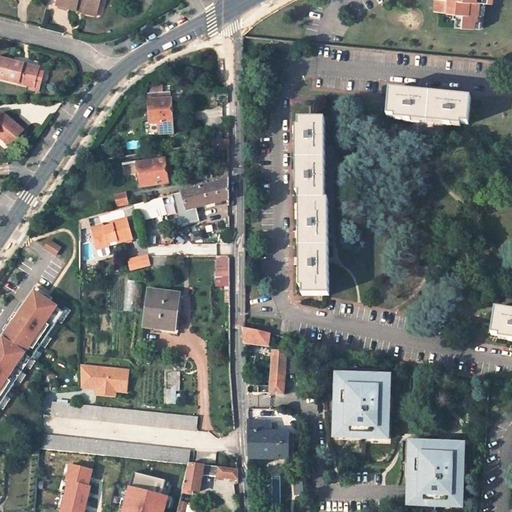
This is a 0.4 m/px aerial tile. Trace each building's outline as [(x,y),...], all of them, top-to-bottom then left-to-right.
[(97,11),(99,0),(58,0),(57,6),(76,12),(78,4),(82,5),(81,7),(97,11)] [(436,0),(436,10),(455,12),(454,16),(457,16),(456,25),(481,27),(483,13),(484,14),(485,1),(492,1),(492,0),(436,0)] [(95,17),(97,11),(81,7),(82,5),(78,4),(76,12),(95,17)] [(24,65),(1,59),(0,63),(0,79),(30,87),(34,88),(38,72),(23,68),(24,65)] [(34,88),(40,89),(44,73),(38,72),(34,88)] [(471,98),(391,90),(389,116),(396,116),(396,119),(461,126),(461,123),(469,124),(471,98)] [(169,92),(148,94),(150,124),(159,123),(160,134),(173,133),(171,100),(169,100),(169,92)] [(0,133),(13,144),(23,131),(2,114),(0,115),(0,133)] [(304,295),(329,295),(329,200),(326,200),(325,119),(299,119),(299,127),(296,127),(297,193),(300,193),(301,288),(304,288),(304,295)] [(0,133),(0,137),(11,146),(13,144),(0,133)] [(214,150),(229,149),(229,140),(214,143),(214,150)] [(138,164),(142,188),(169,184),(169,181),(166,163),(165,160),(163,160),(162,151),(138,155),(140,164),(138,164)] [(169,181),(174,180),(171,162),(166,163),(169,181)] [(180,213),(229,200),(229,180),(175,194),(180,213)] [(128,205),(125,194),(115,196),(118,207),(128,205)] [(139,221),(176,212),(171,195),(135,205),(139,221)] [(113,226),(105,228),(104,226),(92,229),(97,250),(109,246),(109,243),(121,240),(122,243),(134,240),(127,219),(113,223),(113,226)] [(58,256),(61,246),(47,241),(44,251),(58,256)] [(216,286),(229,286),(229,257),(216,257),(216,286)] [(141,261),(128,264),(129,272),(141,269),(141,261)] [(11,383),(30,356),(32,358),(63,313),(49,303),(52,299),(35,287),(16,315),(18,316),(14,321),(12,320),(10,324),(8,327),(10,328),(6,333),(5,332),(0,338),(0,405),(14,385),(11,383)] [(149,290),(143,327),(174,331),(178,294),(149,290)] [(511,310),(496,308),(492,334),(499,335),(499,338),(511,339),(511,310)] [(268,346),(270,334),(244,328),(244,343),(268,346)] [(273,352),(270,393),(284,394),(285,372),(286,353),(273,352)] [(285,372),(295,373),(296,354),(286,353),(285,372)] [(126,391),(128,370),(80,365),(81,386),(91,388),(110,390),(126,391)] [(167,372),(166,404),(178,404),(178,372),(167,372)] [(336,413),(335,438),(346,439),(347,434),(377,435),(377,440),(388,441),(390,407),(388,407),(388,398),(390,398),(391,377),(337,375),(337,386),(340,386),(339,413),(336,413)] [(196,431),(197,417),(52,402),(50,415),(196,431)] [(249,458),(288,459),(288,432),(270,431),(270,422),(248,422),(249,458)] [(85,453),(189,463),(190,451),(39,433),(38,448),(53,449),(70,451),(85,453)] [(408,507),(420,507),(420,503),(451,504),(451,508),(462,509),(464,445),(411,444),(408,507)] [(199,491),(201,475),(217,477),(238,479),(237,468),(189,463),(182,488),(199,491)] [(92,470),(71,464),(66,481),(69,482),(61,511),(84,511),(91,487),(88,486),(92,470)] [(163,511),(168,497),(162,495),(166,481),(133,473),(124,510),(119,509),(118,511),(163,511)]
